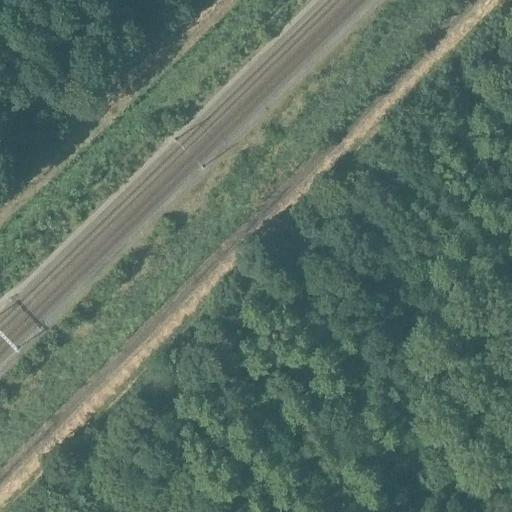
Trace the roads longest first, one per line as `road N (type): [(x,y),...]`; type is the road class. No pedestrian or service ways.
road 1 (track): [(495,0),(0,506)]
road 2 (track): [(0,445),(442,0)]
road 3 (track): [(0,239),(253,0)]
road 4 (track): [(0,198),(206,0)]
